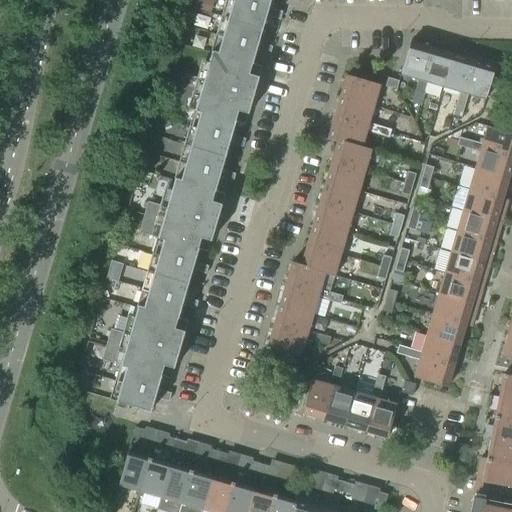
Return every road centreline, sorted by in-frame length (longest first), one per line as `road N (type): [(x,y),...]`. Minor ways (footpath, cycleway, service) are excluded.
road 1 (residential): [(429,511),(433,495),(425,484),(216,421),(206,401),(286,161),(283,136),(317,21),(437,18),(453,29),(511,29)]
road 2 (secondary): [(0,391),(114,0)]
road 3 (secondary): [(40,0),(0,141)]
